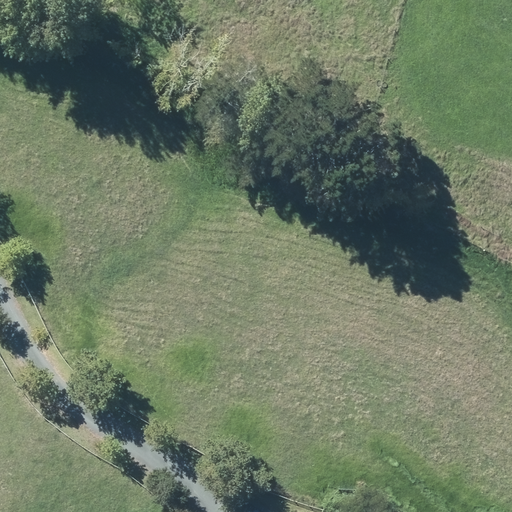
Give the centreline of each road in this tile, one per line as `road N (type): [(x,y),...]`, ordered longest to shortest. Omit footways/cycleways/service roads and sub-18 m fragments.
road 1 (unknown): [(0,288),(80,397),(207,511)]
road 2 (unknown): [(48,0),(264,121)]
